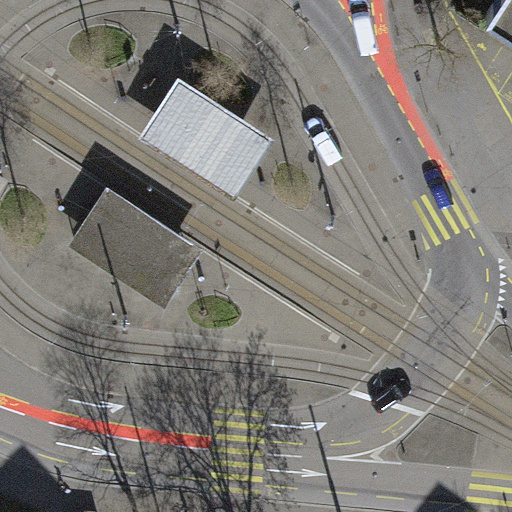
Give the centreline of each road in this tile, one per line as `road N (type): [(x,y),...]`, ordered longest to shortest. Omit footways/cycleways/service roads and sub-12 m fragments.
road 1 (tertiary): [(0,410),(40,426),(181,453),(260,457),(344,433)]
road 2 (tertiary): [(453,260),(440,214),(342,28),(319,0)]
road 3 (tertiary): [(344,433),(373,415),(433,341),(453,260)]
road 4 (tertiary): [(344,433),(511,494)]
